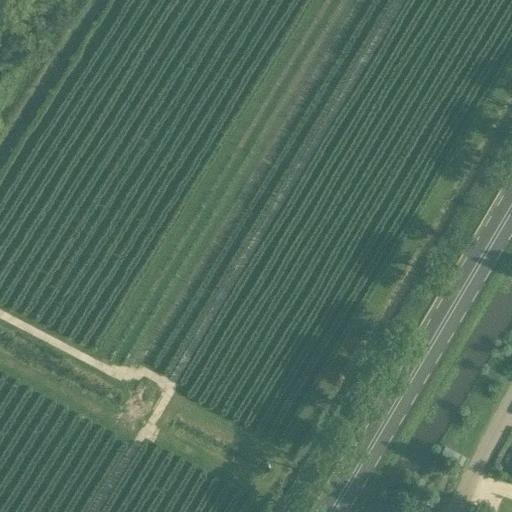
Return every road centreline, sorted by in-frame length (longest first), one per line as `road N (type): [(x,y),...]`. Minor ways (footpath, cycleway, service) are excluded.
road 1 (primary): [(332,511),(511,204)]
road 2 (track): [(0,121),(77,0)]
road 3 (unclassified): [(452,511),(511,400)]
